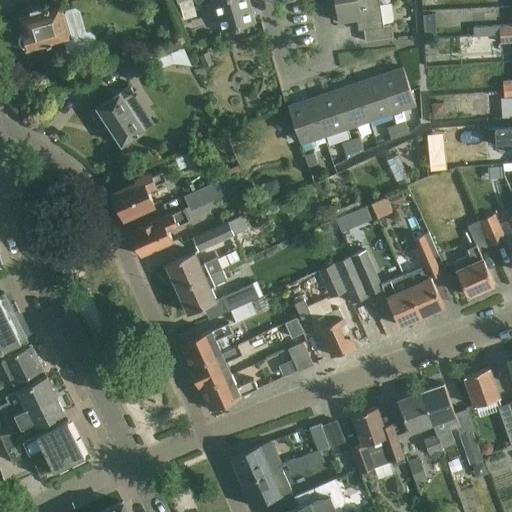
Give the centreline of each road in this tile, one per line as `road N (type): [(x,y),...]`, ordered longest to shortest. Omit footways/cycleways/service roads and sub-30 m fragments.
road 1 (residential): [(205,436),(96,193),(61,157),(0,121)]
road 2 (tertiary): [(135,463),(40,274),(0,155)]
road 3 (residential): [(205,436),(511,324)]
road 4 (residential): [(269,0),(290,74),(310,69),(322,46),(319,0)]
road 5 (residential): [(21,511),(135,463)]
